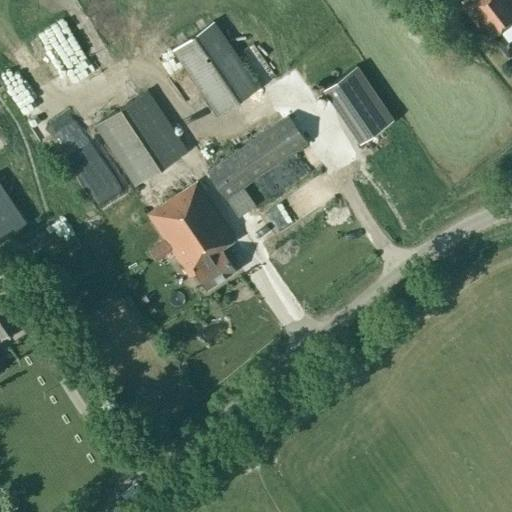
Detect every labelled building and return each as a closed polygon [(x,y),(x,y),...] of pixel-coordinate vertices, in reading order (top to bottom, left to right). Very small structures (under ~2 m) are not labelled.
[(511,0),(467,0),(462,4),(490,39),(494,36),(509,55),(511,52),(511,0)] [(258,86),(214,19),(173,47),(218,113),(258,86)] [(0,63),(0,75),(11,86),(30,67),(14,50),(0,63)] [(322,87),(359,140),(392,118),(355,64),(322,87)] [(146,89),(93,123),(133,184),(186,149),(146,89)] [(17,95),(35,138),(54,130),(43,102),(35,106),(29,90),(17,95)] [(287,115),(206,170),(237,215),(254,203),(242,185),(306,143),(287,115)] [(50,138),(102,206),(128,185),(76,118),(50,138)] [(365,156),(385,144),(378,134),(359,147),(365,156)] [(310,203),(334,192),(327,176),(269,204),(278,223),(296,214),(290,202),(305,195),(310,203)] [(196,180),(146,213),(189,276),(195,272),(205,287),(234,268),(221,247),(235,238),(196,180)] [(0,234),(24,219),(0,183),(0,234)] [(0,370),(6,366),(0,356),(0,338),(16,328),(0,304),(0,370)]
